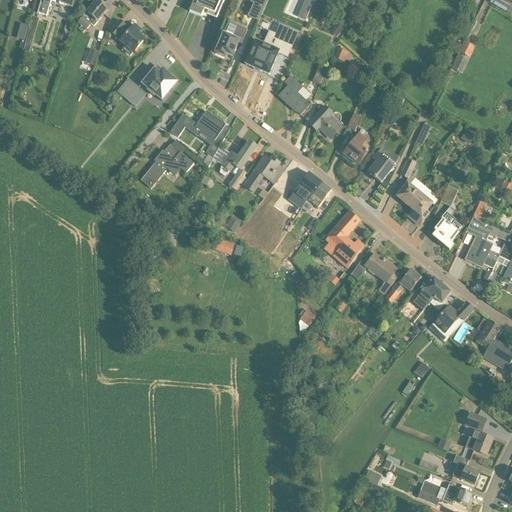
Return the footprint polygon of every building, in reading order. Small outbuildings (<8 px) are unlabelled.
[(41,0),(37,14),(47,17),(51,2),(55,3),(55,2),(59,4),(59,5),(72,8),(74,0),(41,0)] [(194,0),(189,12),(202,17),(206,18),(207,15),(217,19),(224,0),(194,0)] [(247,18),(257,22),(266,0),(251,0),(250,3),(253,5),(247,18)] [(511,13),(511,7),(498,0),(492,0),(490,4),(511,15),(511,13)] [(86,31),(91,25),(94,27),(98,23),(108,11),(97,2),(77,24),(86,31)] [(302,12),(299,18),(305,21),(308,14),(302,12)] [(29,53),(39,20),(31,18),(24,52),(29,53)] [(135,25),(132,29),(129,32),(124,28),(125,27),(120,22),(110,32),(116,37),(118,36),(122,40),(120,42),(133,54),(145,40),(138,34),(141,31),(135,25)] [(337,25),(330,33),(336,38),(343,29),(337,25)] [(224,34),(216,53),(225,57),(226,55),(232,58),(234,54),(235,54),(237,49),(236,49),(238,43),(241,45),(247,31),(239,27),(234,39),(224,34)] [(269,33),(264,46),(256,42),(246,66),(269,76),(278,54),(287,58),(298,34),(288,30),(284,39),(269,33)] [(464,43),(459,53),(469,58),(474,47),(464,43)] [(98,52),(90,49),(88,56),(96,59),(98,52)] [(338,49),(334,59),(344,63),(346,59),(347,59),(350,54),(338,49)] [(461,74),(467,61),(458,56),(451,69),(461,74)] [(148,92),(154,98),(155,96),(163,106),(180,87),(163,72),(160,76),(155,71),(142,86),(149,91),(148,92)] [(317,74),(313,83),(320,86),(324,77),(317,74)] [(305,102),(297,95),(303,88),(290,77),(284,84),(288,88),(279,98),(285,103),(295,112),(296,113),(296,112),(301,117),(311,105),(307,100),(305,102)] [(129,81),(119,93),(136,110),(146,100),(158,109),(163,106),(155,96),(154,98),(148,92),(149,91),(142,86),(139,90),(129,81)] [(402,105),(405,98),(405,97),(399,93),(398,95),(395,103),(402,105)] [(331,140),(341,129),(329,118),(332,115),(324,108),(309,125),(316,132),(319,129),(331,140)] [(169,137),(176,141),(185,128),(201,140),(206,133),(216,140),(211,147),(218,152),(224,140),(219,136),(225,126),(213,118),(214,117),(213,116),(212,117),(206,113),(201,121),(203,122),(199,128),(187,119),(182,126),(179,123),(169,137)] [(348,129),(355,132),(361,118),(354,115),(348,129)] [(424,125),(419,138),(425,141),(430,128),(424,125)] [(467,131),(461,140),(469,146),(475,136),(467,131)] [(366,142),(359,136),(344,155),(358,166),(368,153),(361,148),(366,142)] [(245,175),(240,171),(255,149),(248,145),(239,159),(232,154),(222,167),(221,167),(220,174),(225,178),(230,174),(235,178),(229,187),(234,191),(245,175)] [(182,155),(172,147),(170,146),(164,153),(163,152),(156,161),(157,162),(142,180),(151,188),(166,169),(175,176),(181,170),(186,174),(194,165),(182,155)] [(381,185),(394,168),(377,155),(373,160),(378,164),(369,175),(381,185)] [(203,164),(209,168),(213,159),(209,156),(203,164)] [(263,176),(275,185),(283,174),(277,169),(280,164),(272,159),(270,162),(265,159),(244,188),(253,194),(257,187),(256,186),(263,176)] [(415,180),(410,175),(415,165),(408,161),(401,176),(408,180),(405,184),(407,185),(397,198),(408,208),(419,194),(411,187),(415,180)] [(294,204),(303,211),(317,192),(322,185),(309,175),(295,193),(299,197),(294,204)] [(511,184),(505,181),(501,189),(511,193),(511,191),(511,184)] [(317,192),(303,211),(306,214),(312,206),(318,210),(331,192),(322,185),(317,192)] [(450,208),(458,192),(448,187),(440,203),(450,208)] [(432,205),(419,194),(408,208),(417,215),(412,221),(419,227),(428,215),(425,213),(432,205)] [(480,202),(472,219),(478,221),(478,222),(485,209),(491,212),(493,208),(480,202)] [(196,212),(191,209),(188,217),(193,219),(196,212)] [(270,224),(288,229),(292,214),(274,210),(270,224)] [(335,230),(328,239),(325,241),(329,244),(324,250),(333,258),(334,257),(348,269),(351,264),(363,247),(361,244),(357,248),(346,238),(360,222),(350,213),(342,222),(341,222),(334,229),(335,230)] [(315,219),(308,228),(313,231),(320,222),(315,219)] [(507,240),(507,238),(509,235),(478,222),(478,221),(472,219),(470,223),(507,240)] [(459,234),(442,220),(434,231),(436,233),(432,237),(432,238),(433,237),(449,251),(453,246),(450,244),(459,234)] [(240,227),(234,223),(230,221),(226,228),(236,234),(240,227)] [(496,264),(500,255),(500,252),(497,248),(492,248),(493,246),(486,243),(489,235),(505,242),(507,240),(470,223),(466,233),(477,239),(466,262),(480,269),(485,258),(496,264)] [(166,234),(163,245),(166,246),(175,248),(178,237),(169,235),(166,234)] [(212,250),(240,259),(244,247),(216,238),(212,250)] [(505,242),(500,255),(496,264),(509,269),(511,262),(511,261),(511,240),(507,238),(507,240),(505,242)] [(379,291),(384,296),(399,277),(395,274),(397,271),(384,261),(383,262),(374,255),(365,267),(385,283),(379,291)] [(351,281),(354,278),(357,281),(365,270),(359,265),(348,279),(351,281)] [(403,277),(393,290),(386,300),(391,305),(405,288),(411,292),(421,280),(419,278),(420,277),(415,274),(415,275),(410,271),(405,279),(403,277)] [(488,283),(492,285),(497,274),(493,272),(488,283)] [(335,286),(339,280),(332,275),(331,277),(329,276),(326,279),(335,286)] [(417,298),(413,303),(423,311),(427,307),(430,304),(434,299),(432,296),(441,285),(433,279),(417,298)] [(434,299),(430,304),(439,311),(448,302),(446,300),(451,294),(441,285),(432,296),(434,299)] [(330,305),(332,307),(341,314),(346,307),(337,300),(335,302),(333,301),(330,305)] [(449,338),(464,323),(474,312),(466,304),(456,314),(449,308),(434,324),(449,338)] [(300,321),(301,321),(299,323),(300,334),(303,336),(316,317),(307,311),(300,321)] [(490,322),(488,324),(484,321),(478,332),(482,334),(477,343),(488,350),(483,359),(506,372),(511,361),(511,351),(493,341),(501,329),(490,322)] [(421,332),(416,328),(412,332),(417,337),(421,332)] [(422,380),(430,370),(422,364),(414,373),(422,380)] [(481,432),(486,421),(469,414),(465,425),(481,432)] [(493,440),(475,433),(472,440),(469,439),(465,449),(473,452),(486,457),(493,440)] [(452,444),(442,441),(439,448),(449,452),(452,444)] [(395,451),(385,447),(383,452),(393,456),(395,451)] [(479,474),(466,468),(469,462),(456,457),(453,464),(458,466),(453,478),(474,486),(479,474)] [(387,461),(384,468),(389,471),(393,464),(387,461)] [(427,471),(430,465),(421,461),(418,467),(427,471)] [(363,481),(376,487),(382,477),(368,471),(363,481)] [(436,499),(441,488),(424,482),(420,491),(436,498),(435,499),(436,499)] [(473,496),(449,486),(442,502),(452,506),(453,503),(467,508),(473,496)] [(435,499),(436,498),(420,491),(417,499),(432,505),(435,499)] [(359,499),(358,501),(356,500),(354,503),(356,504),(355,505),(358,506),(360,508),(363,502),(359,499)]
